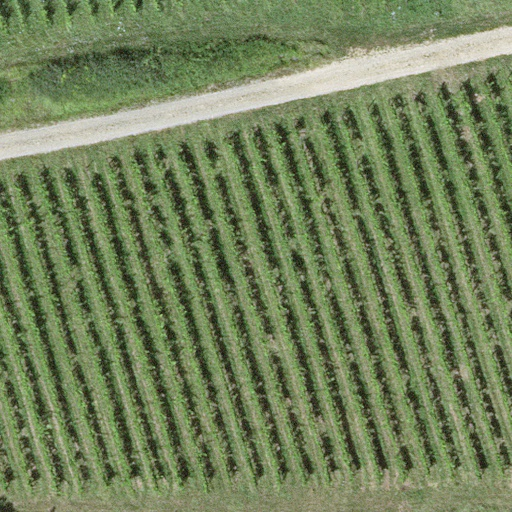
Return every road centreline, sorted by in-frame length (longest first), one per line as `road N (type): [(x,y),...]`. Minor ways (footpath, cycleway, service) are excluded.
road 1 (track): [(0,142),(117,125),(511,32)]
road 2 (track): [(511,506),(380,511)]
